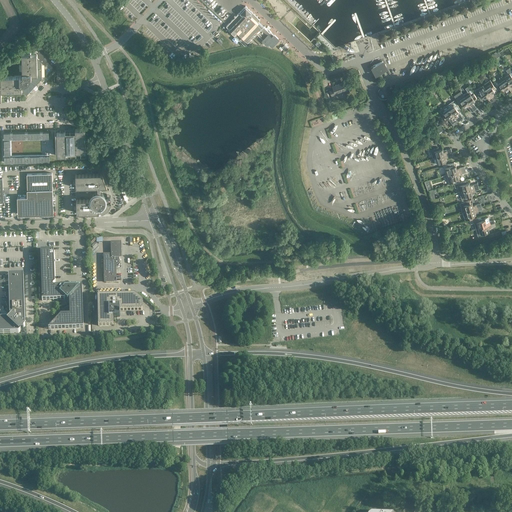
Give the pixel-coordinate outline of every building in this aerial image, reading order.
[(249,9),(229,31),(245,46),(252,39),(254,40),(252,44),(254,45),(257,40),(255,39),(257,34),(270,47),(278,39),(268,30),(267,31),(263,27),(261,29),(254,22),(258,18),(249,9)] [(44,64),(52,56),(40,45),(31,54),(22,54),(22,64),(19,68),(22,71),(22,74),(21,76),(0,76),(0,100),(2,100),(1,91),(22,91),(26,95),(33,88),(35,91),(37,89),(38,88),(35,85),(42,79),(41,62),(44,64)] [(493,60),(500,55),(498,52),(493,55),(493,54),(490,56),(493,60)] [(383,62),(371,68),(375,77),(388,70),(383,62)] [(511,87),(504,76),(497,81),(503,90),(505,89),(506,89),(508,88),(511,93),(511,87)] [(495,91),(494,90),(496,89),(496,88),(498,87),(494,82),(492,84),(490,80),(483,85),(494,101),(497,100),(492,93),(495,91)] [(346,88),(344,83),(332,87),(334,90),(330,91),(332,97),(336,96),(335,94),(343,91),(344,95),(350,93),(348,88),(346,88)] [(494,101),(483,85),(478,89),(484,99),(487,97),(492,103),(494,101)] [(463,94),(474,111),(477,109),(472,102),(475,100),(474,100),(477,98),(468,86),(465,88),(467,91),(463,94)] [(474,111),(463,94),(456,99),(459,104),(461,102),(465,108),(467,106),(472,113),(474,111)] [(454,100),(446,106),(458,122),(461,120),(460,119),(462,117),(458,111),(460,109),(454,100)] [(453,126),(458,122),(446,106),(439,111),(445,119),(447,117),(453,126)] [(75,132),(57,133),(57,156),(66,155),(66,152),(86,152),(85,129),(75,129),(75,132)] [(445,150),(446,151),(443,152),(443,149),(438,150),(438,148),(430,150),(433,158),(452,153),(451,148),(445,150)] [(453,156),(452,153),(433,158),(435,164),(442,162),(443,166),(446,165),(445,161),(446,161),(445,158),(453,156)] [(456,166),(449,168),(449,166),(444,168),(446,175),(465,169),(464,166),(457,169),(456,166)] [(466,173),(465,169),(446,175),(448,181),(453,180),(454,183),(460,181),(459,178),(459,175),(466,173)] [(27,174),(28,197),(18,197),(18,205),(20,205),(20,213),(33,212),(33,215),(53,214),(52,173),(27,174)] [(103,193),(101,192),(101,187),(107,187),(103,173),(76,174),(76,188),(98,187),(98,193),(97,193),(96,193),(95,194),(94,194),(93,195),(93,196),(92,197),(92,198),(92,199),(76,200),(77,213),(99,212),(99,211),(102,210),(104,209),(105,208),(107,207),(108,205),(109,204),(109,202),(110,202),(106,201),(106,199),(106,196),(105,194),(103,193)] [(466,181),(454,184),(455,188),(458,187),(459,192),(479,186),(478,183),(470,186),(469,183),(466,183),(466,181)] [(479,186),(459,192),(461,198),(473,195),(472,192),(479,189),(479,186)] [(462,212),(482,206),(481,203),(473,206),(472,203),(461,206),(462,212)] [(482,206),(462,212),(465,221),(474,218),(474,215),(476,215),(475,212),(482,209),(482,206)] [(494,220),(489,221),(488,217),(485,218),(485,220),(482,221),(482,219),(479,220),(478,218),(473,219),(476,229),(492,224),(495,223),(495,222),(494,221),(494,220)] [(495,223),(492,224),(476,229),(478,237),(485,235),(485,233),(489,232),(488,229),(496,226),(495,223)] [(104,281),(116,281),(116,268),(118,268),(121,265),(121,266),(119,264),(119,258),(122,258),(121,242),(111,242),(111,254),(103,254),(104,281)] [(48,251),(46,249),(41,255),(43,297),(43,296),(45,298),(43,300),(65,300),(66,299),(68,301),(70,299),(70,307),(68,307),(67,307),(66,308),(65,308),(64,309),(63,311),(62,312),(62,314),(62,315),(57,320),(54,320),(54,323),(49,329),(80,328),(84,324),(82,286),(80,288),(71,288),(71,286),(55,287),(54,288),(52,287),(55,284),(54,251),(48,251)] [(12,317),(9,320),(8,320),(7,318),(0,318),(0,333),(19,333),(20,331),(21,332),(22,332),(23,332),(23,331),(24,331),(24,330),(24,329),(23,328),(25,326),(23,275),(8,275),(10,315),(12,317)] [(98,325),(113,325),(113,318),(120,318),(120,311),(143,310),(143,301),(135,295),(98,296),(98,325)]
